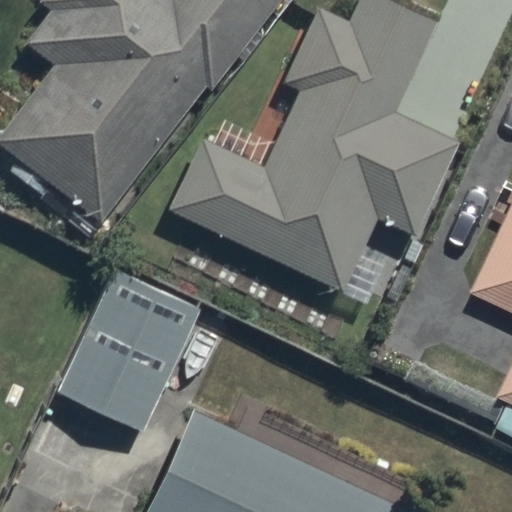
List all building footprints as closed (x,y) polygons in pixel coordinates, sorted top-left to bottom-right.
[(36,212),(57,186),(96,216),(201,80),(206,84),(270,0),(39,0),(47,5),(23,37),(50,58),(0,122),(0,141),(1,142),(0,143),(0,196),(9,203),(15,195),(36,212)] [(197,132),(164,206),(337,285),(371,211),(409,228),(451,136),(389,108),(431,16),(395,0),(351,0),(344,16),(313,2),(277,79),(292,86),(258,160),(197,132)] [(511,198),(471,283),(511,302),(511,360),(499,387),(511,392),(511,198)] [(52,385),(55,386),(138,425),(196,302),(109,261),(52,385)] [(487,375),(441,352),(424,385),(470,408),(487,375)] [(402,511),(405,506),(188,405),(138,511),(402,511)]
